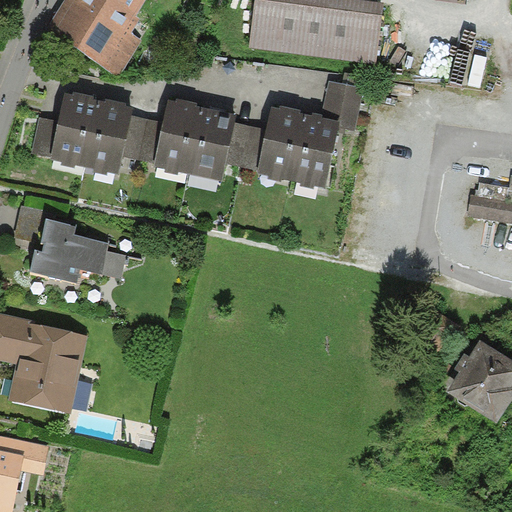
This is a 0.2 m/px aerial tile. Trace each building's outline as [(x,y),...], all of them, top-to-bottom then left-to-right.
[(142,41),(133,35),(142,20),(138,17),(148,0),(63,0),(43,32),(118,79),(142,41)] [(375,66),(384,4),(356,0),(257,0),(251,49),(375,66)] [(85,101),(65,97),(59,123),(40,118),(32,154),(51,158),(50,163),(119,178),(123,159),(154,165),(153,170),(220,184),(225,163),(259,171),(258,175),(325,190),(339,129),(354,132),(364,90),(329,83),(320,122),(314,120),(296,116),(271,111),(266,131),(236,125),(237,119),(212,114),(194,110),(168,105),(164,124),(133,117),(134,111),(111,107),(85,101)] [(511,186),(485,182),(482,200),(472,198),(468,218),(511,225),(511,186)] [(22,205),(14,236),(40,242),(44,223),(47,211),(22,205)] [(74,229),(44,223),(40,242),(39,246),(43,247),(42,251),(41,256),(34,254),(29,275),(75,285),(79,272),(119,281),(125,258),(107,254),(109,246),(72,237),(74,229)] [(461,327),(436,312),(415,347),(439,362),(461,327)] [(87,336),(0,317),(0,360),(17,364),(9,401),(70,414),(87,336)] [(454,370),(460,374),(447,394),(498,427),(511,403),(511,361),(480,341),(468,359),(463,356),(454,370)] [(48,447),(0,436),(0,511),(10,511),(19,471),(42,476),(48,447)]
